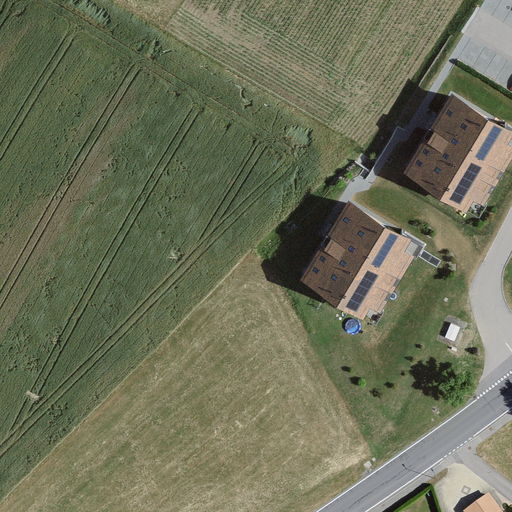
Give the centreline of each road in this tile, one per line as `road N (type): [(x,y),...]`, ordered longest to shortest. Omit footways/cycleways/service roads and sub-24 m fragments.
road 1 (secondary): [(339,511),(511,390)]
road 2 (residential): [(511,212),(488,261),(485,298),(511,353)]
